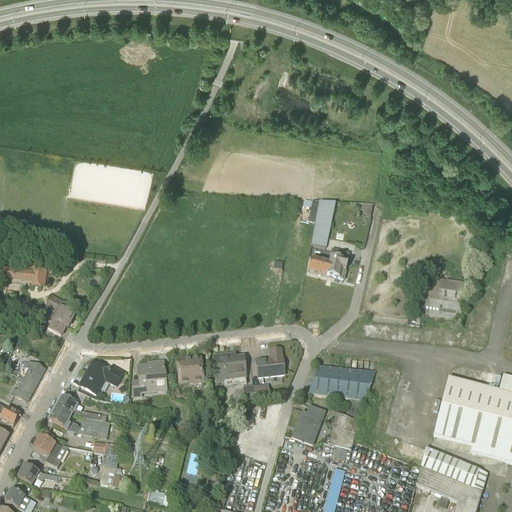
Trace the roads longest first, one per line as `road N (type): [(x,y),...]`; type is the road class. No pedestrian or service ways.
road 1 (primary): [(0,26),(133,9),(284,32),(407,91),(511,179)]
road 2 (primary): [(511,157),(444,98),(375,55),(293,20),(199,0)]
road 3 (residential): [(73,350),(283,330),(319,345)]
road 4 (unclassified): [(258,511),(289,395),(319,345)]
road 5 (unclassified): [(0,485),(73,350)]
road 6 (residential): [(319,345),(356,305),(375,211)]
